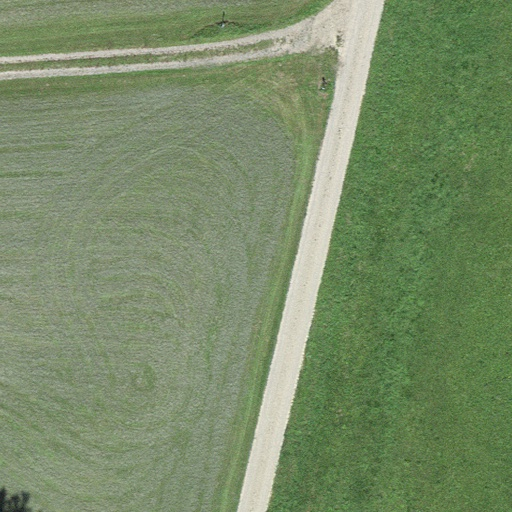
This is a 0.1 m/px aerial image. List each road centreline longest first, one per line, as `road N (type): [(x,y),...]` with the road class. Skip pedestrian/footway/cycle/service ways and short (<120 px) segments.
road 1 (track): [(261,511),(374,0)]
road 2 (track): [(369,14),(334,31),(232,50),(0,70)]
